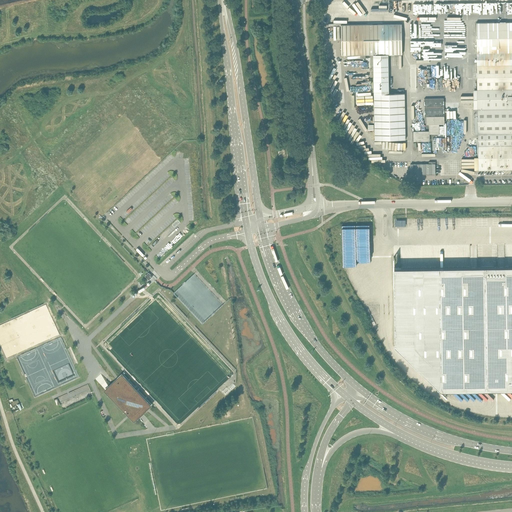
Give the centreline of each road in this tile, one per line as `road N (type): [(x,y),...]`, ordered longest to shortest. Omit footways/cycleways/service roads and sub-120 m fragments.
road 1 (track): [(199,0),(218,222),(198,231),(183,0)]
road 2 (secondary): [(221,0),(245,221)]
road 3 (secondary): [(260,218),(224,0)]
road 4 (secondary): [(247,232),(282,322),(342,394)]
road 5 (secondary): [(357,387),(301,324),(262,228)]
road 6 (secondary): [(511,451),(437,434),(357,387)]
road 7 (unclassified): [(311,163),(294,0)]
road 8 (track): [(0,45),(19,35),(106,32),(129,23),(145,0)]
road 9 (unclassified): [(511,202),(364,204)]
road 10 (tertiary): [(342,394),(315,441),(304,511)]
